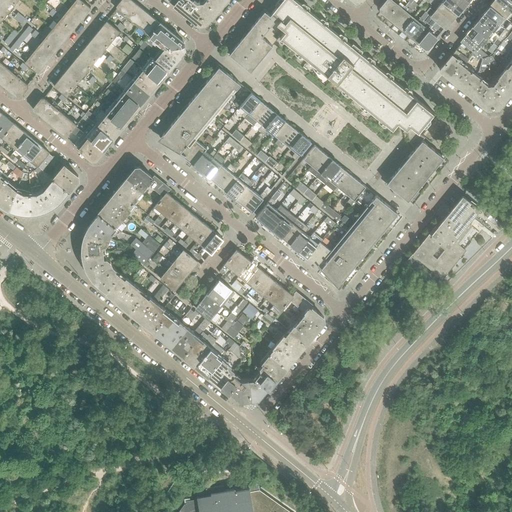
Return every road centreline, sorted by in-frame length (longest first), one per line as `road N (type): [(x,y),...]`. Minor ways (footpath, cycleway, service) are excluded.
road 1 (residential): [(247,427),(36,255)]
road 2 (residential): [(345,313),(511,111)]
road 3 (tertiary): [(363,424),(392,367),(511,248)]
road 4 (unknown): [(253,83),(285,45),(373,112),(375,126),(348,160)]
road 5 (residential): [(355,20),(421,73),(481,0)]
road 6 (residential): [(247,427),(345,313)]
road 7 (residential): [(109,0),(20,112)]
road 8 (residential): [(241,229),(133,140)]
road 9 (residential): [(345,313),(241,229)]
